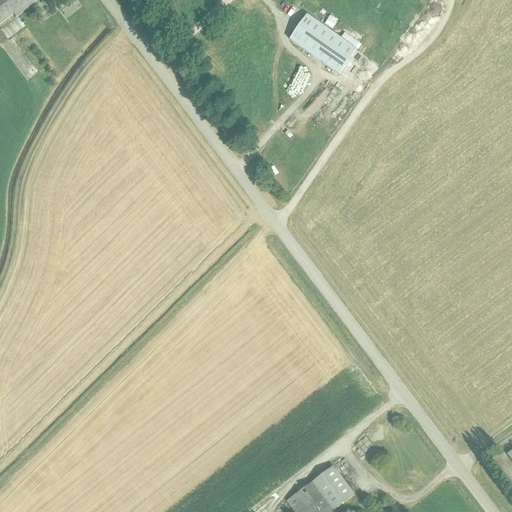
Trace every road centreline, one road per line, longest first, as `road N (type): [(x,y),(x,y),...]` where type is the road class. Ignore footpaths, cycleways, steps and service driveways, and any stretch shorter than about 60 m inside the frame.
road 1 (unclassified): [(498,511),(106,0)]
road 2 (track): [(278,218),(371,88),(426,48),(454,0)]
